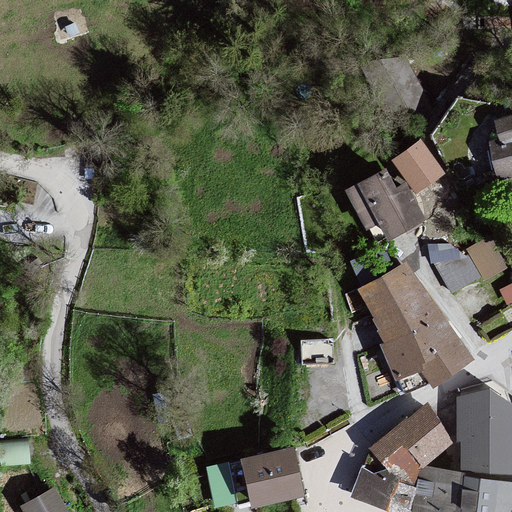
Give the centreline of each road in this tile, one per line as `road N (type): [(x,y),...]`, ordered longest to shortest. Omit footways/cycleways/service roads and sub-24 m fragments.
road 1 (residential): [(0,161),(51,177),(75,198),(76,258),(48,407),(88,511)]
road 2 (residential): [(326,511),(344,447),(482,365)]
